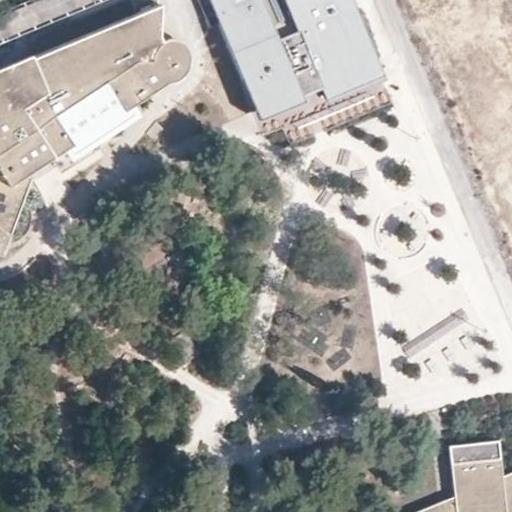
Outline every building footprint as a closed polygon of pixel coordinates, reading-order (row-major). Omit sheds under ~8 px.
[(0,50),(120,0),(511,0),(511,511),(511,0),(43,0),(0,18),(0,50)] [(210,0),(258,117),(315,94),(323,91),(381,67),(352,0),(210,0)] [(0,259),(3,260),(8,247),(10,240),(9,239),(24,201),(31,181),(28,177),(43,167),(68,151),(71,156),(131,117),(127,112),(166,87),(170,87),(175,85),(179,83),(182,80),(185,75),(188,70),(189,65),(189,58),(187,50),(184,47),(180,44),(176,42),(172,41),(168,41),(165,42),(162,43),(160,44),(159,39),(160,8),(31,62),(30,59),(0,71),(0,259)] [(381,67),(323,91),(326,98),(384,74),(382,72),(381,67)] [(32,221),(32,215),(29,207),(24,201),(9,239),(10,240),(8,247),(12,246),(19,243),(24,240),(28,235),(31,227),(32,221)] [(511,511),(511,477),(505,480),(503,445),(453,450),(457,500),(445,504),(433,510),(427,511),(511,511)]
